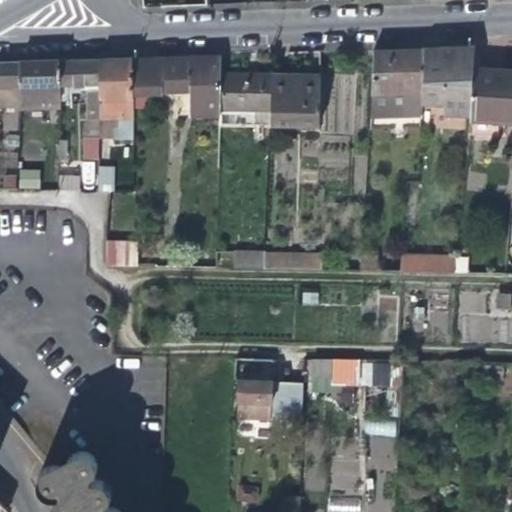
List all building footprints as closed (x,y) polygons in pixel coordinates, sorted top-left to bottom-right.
[(443,46),(421,47),(421,64),(421,67),(419,91),(419,104),(442,107),(442,114),(467,115),(471,66),(472,45),(448,46),(443,46)] [(397,47),(371,48),(369,115),(418,115),(419,104),(419,91),(421,67),(421,64),(421,47),(397,47)] [(185,85),(184,120),(216,120),(217,74),(218,54),(190,55),(130,57),(130,92),(157,91),(157,85),(185,85)] [(95,98),(130,96),(130,92),(130,57),(112,57),(96,58),(95,98)] [(95,117),(95,98),(96,58),(76,59),(56,59),(55,99),(62,99),(62,91),(83,91),(84,117),(95,117)] [(15,108),(30,107),(30,100),(55,99),(56,59),(36,60),(16,61),(16,85),(15,108)] [(0,85),(16,85),(16,61),(0,61),(0,85)] [(511,69),(493,68),(471,66),(467,115),(467,118),(511,120),(511,69)] [(241,74),(217,74),(216,120),(216,124),(266,124),(268,75),(241,74)] [(295,75),(268,75),(266,124),(317,126),(317,76),(295,75)] [(2,129),(18,129),(19,110),(2,109),(2,129)] [(1,131),(2,150),(19,149),(18,130),(1,131)] [(96,189),(95,160),(81,161),(82,189),(96,189)] [(98,165),(97,191),(114,191),(115,165),(98,165)] [(60,173),(58,188),(78,190),(79,175),(60,173)] [(14,178),(14,188),(41,188),(42,178),(14,178)] [(231,266),(261,267),(261,252),(261,251),(232,250),(231,266)] [(319,253),(261,252),(261,267),(319,268),(319,253)] [(359,253),(358,269),(373,269),(374,254),(359,253)] [(398,270),(452,270),(454,255),(399,254),(398,270)] [(469,342),(511,342),(511,291),(493,291),(492,326),(469,326),(469,342)] [(229,409),(232,357),(219,356),(218,367),(212,367),(194,367),(192,407),(229,409)] [(328,372),(329,356),(310,356),(310,372),(328,372)] [(355,357),(329,356),(328,372),(355,373),(355,357)] [(458,360),(442,359),(440,381),(453,382),(454,372),(458,372),(458,360)] [(501,360),(487,360),(485,377),(500,378),(501,360)] [(266,409),(268,379),(250,378),(236,377),(235,399),(236,409),(266,409)] [(274,381),(274,420),(302,420),(302,381),(274,381)] [(369,427),(369,467),(393,467),(394,427),(369,427)] [(335,472),(356,473),(356,460),(335,459),(335,472)] [(112,511),(113,511),(114,505),(114,499),(112,493),(111,492),(109,490),(103,488),(98,487),(94,487),(95,485),(97,481),(98,478),(98,475),(97,472),(95,468),(91,464),(87,462),(82,461),(77,461),(73,463),(69,466),(67,470),(67,472),(66,475),(67,480),(64,478),(59,476),(54,475),(52,476),(48,477),(44,481),(41,484),(40,489),(40,493),(41,497),(43,500),(46,504),(50,505),(55,506),(53,511),(112,511)] [(511,511),(511,479),(505,479),(501,511),(511,511)] [(358,511),(359,498),(328,497),(328,511),(358,511)]
